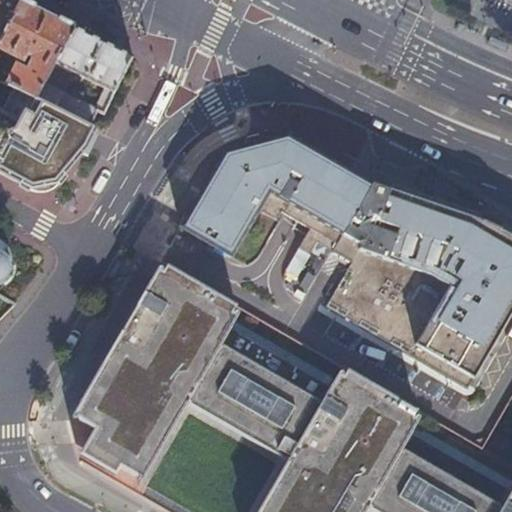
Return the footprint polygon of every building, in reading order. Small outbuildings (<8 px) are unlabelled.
[(19,0),(0,36),(0,81),(13,88),(20,91),(35,99),(71,27),(51,17),(19,0)] [(0,0),(0,36),(19,0),(18,0),(0,0)] [(50,106),(71,117),(88,126),(96,110),(101,113),(130,57),(101,42),(71,27),(35,99),(50,106)] [(0,172),(32,189),(42,187),(54,184),(86,146),(90,137),(95,129),(88,126),(71,117),(50,106),(35,99),(20,91),(10,114),(0,108),(0,172)] [(317,243),(332,251),(370,186),(361,181),(286,137),(252,147),(224,154),(181,228),(231,257),(259,208),(277,219),(282,211),(310,228),(300,247),(287,270),(298,276),(317,243)] [(370,186),(332,251),(352,262),(327,307),(467,387),(511,311),(511,237),(504,233),(489,226),(475,219),(451,211),(371,184),(370,186)] [(0,284),(3,283),(7,279),(10,274),(11,269),(11,265),(8,251),(5,246),(2,244),(0,242),(0,284)] [(155,273),(143,293),(148,295),(159,278),(175,287),(182,275),(166,266),(162,273),(157,269),(155,273)] [(357,511),(362,504),(367,507),(375,511),(511,511),(511,482),(476,462),(411,424),(410,425),(409,424),(412,417),(407,414),(411,408),(346,370),(342,377),(337,374),(333,380),(233,322),(237,316),(232,313),(236,306),(182,275),(175,287),(159,278),(148,295),(143,293),(103,363),(107,366),(80,413),(104,427),(91,450),(120,467),(124,461),(140,471),(181,399),(186,402),(287,460),(282,468),(288,471),(263,511),(357,511)] [(346,370),(236,306),(232,313),(237,316),(233,322),(333,380),(337,374),(342,377),(346,370)] [(103,363),(72,416),(77,419),(77,420),(93,429),(78,455),(115,476),(120,467),(91,450),(104,427),(80,413),(107,366),(103,363)] [(142,480),(186,402),(181,399),(140,471),(124,461),(120,467),(136,478),(137,477),(142,480)] [(511,466),(482,449),(416,411),(411,408),(407,414),(412,417),(409,424),(410,425),(411,424),(476,462),(511,482),(511,466)] [(483,444),(492,428),(465,434),(483,444)] [(364,511),(367,507),(362,504),(357,511),(263,511),(288,471),(282,468),(256,511),(364,511)]
